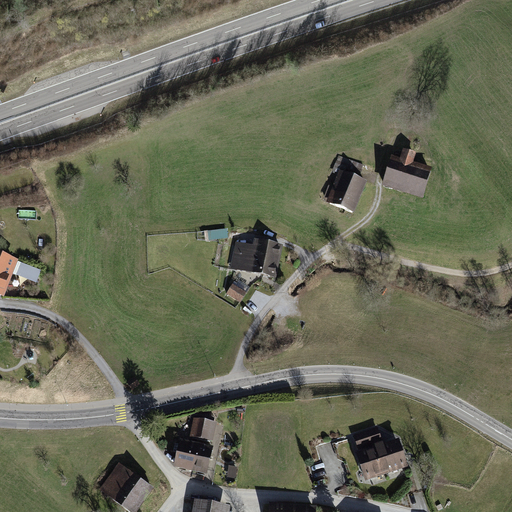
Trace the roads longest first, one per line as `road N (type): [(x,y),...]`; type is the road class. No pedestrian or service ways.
road 1 (tertiary): [(0,418),(120,414),(339,374),(428,392),(511,439)]
road 2 (track): [(0,174),(363,48),(379,66),(393,139)]
road 3 (trunk): [(0,132),(379,0)]
road 4 (trunk): [(321,0),(0,113)]
road 5 (track): [(239,388),(238,362),(252,329),(307,260),(334,243)]
road 6 (track): [(334,243),(464,274),(511,266)]
road 7 (track): [(334,243),(373,209),(377,173),(393,139)]
